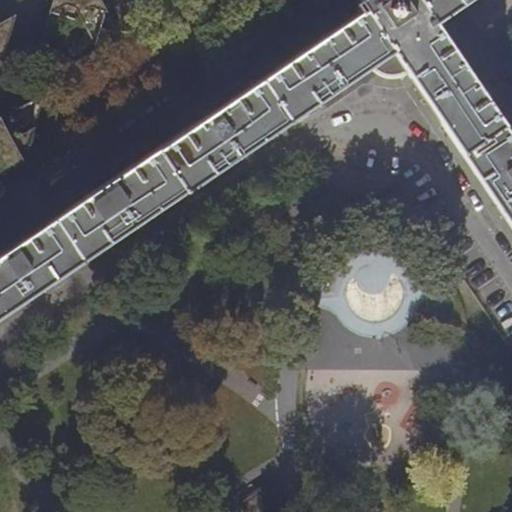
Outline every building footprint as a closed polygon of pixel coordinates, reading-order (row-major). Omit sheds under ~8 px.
[(467,0),(359,0),(317,29),(322,37),(0,256),(0,316),(371,65),(434,23),(467,0)] [(52,0),(38,47),(76,23),(84,25),(93,45),(100,28),(118,34),(104,10),(107,0),(125,0),(127,0),(52,0)] [(0,54),(3,55),(14,14),(0,21),(0,54)] [(434,23),(371,65),(381,73),(390,76),(401,75),(406,72),(511,227),(511,138),(443,36),(434,23)] [(0,179),(2,176),(22,165),(43,96),(0,117),(0,179)]
